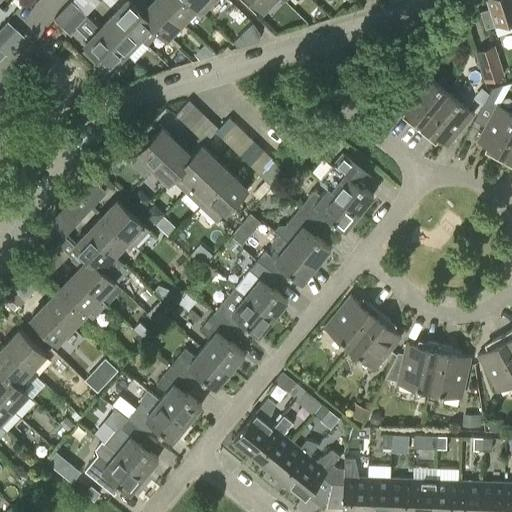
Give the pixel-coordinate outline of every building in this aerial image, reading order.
[(127,0),(113,14),(139,39),(145,45),(159,31),(153,25),(154,25),(141,12),(129,0),(127,0)] [(181,24),(156,0),(152,0),(141,12),(154,25),(153,25),(159,31),(167,39),(181,24)] [(156,0),(181,24),(196,9),(187,0),(156,0)] [(187,0),(196,9),(203,15),(217,0),(187,0)] [(252,0),(263,10),(273,0),(252,0)] [(480,13),(485,29),(511,20),(511,0),(487,0),(491,9),(480,13)] [(54,19),(62,27),(79,9),(71,1),(54,19)] [(87,16),(79,9),(62,27),(69,34),(87,16)] [(99,29),(125,54),(139,39),(113,14),(99,29)] [(0,28),(0,47),(17,29),(8,20),(0,28)] [(25,36),(17,29),(0,47),(7,54),(25,36)] [(110,69),(125,54),(99,29),(84,44),(110,69)] [(484,82),(505,75),(495,45),(474,51),(484,82)] [(409,121),(418,129),(448,93),(423,72),(397,104),(412,117),(409,121)] [(492,155),(503,162),(511,145),(511,112),(493,102),(503,85),(491,89),(474,121),(485,126),(477,140),(495,150),(492,155)] [(474,114),(448,93),(418,129),(428,137),(432,133),(448,145),(474,114)] [(189,99),(175,114),(180,119),(194,104),(189,99)] [(230,117),(219,128),(216,132),(221,137),(235,122),(230,117)] [(204,144),(216,132),(219,128),(213,123),(199,138),(204,144)] [(138,153),(153,167),(178,141),(163,127),(138,153)] [(239,154),(245,160),(259,145),(253,139),(239,154)] [(193,156),(192,155),(178,141),(153,167),(169,183),(178,173),(178,172),(193,156)] [(178,172),(178,173),(192,186),(218,159),(202,144),(192,155),(193,156),(178,172)] [(264,150),(259,145),(245,160),(250,165),(264,150)] [(511,145),(503,162),(511,166),(511,145)] [(331,165),(319,179),(359,212),(373,195),(364,188),(372,178),(343,155),(335,165),(331,165)] [(207,200),(233,174),(218,159),(192,186),(207,200)] [(248,188),(233,174),(207,200),(222,215),(248,188)] [(359,212),(319,179),(327,187),(320,195),(314,190),(300,207),(320,224),(328,215),(345,229),(359,212)] [(253,193),(259,198),(271,185),(265,180),(253,193)] [(84,185),(78,191),(93,205),(99,199),(84,185)] [(93,205),(78,191),(72,197),(87,211),(93,205)] [(117,200),(102,215),(128,240),(135,246),(149,231),(143,225),(117,200)] [(285,225),(279,225),(274,231),(316,265),(330,248),(313,233),(320,224),(300,207),(285,225)] [(240,242),(260,221),(250,211),(230,233),(240,242)] [(73,226),(59,212),(50,221),(63,233),(65,235),(73,226)] [(88,230),(114,255),(128,240),(102,215),(88,230)] [(88,230),(75,244),(73,245),(75,247),(87,259),(88,258),(100,270),(101,269),(110,278),(124,264),(114,255),(88,230)] [(264,251),(257,260),(277,277),(285,268),(302,282),(316,265),(274,231),(281,236),(277,237),(273,242),(274,246),(277,248),(271,256),(264,251)] [(65,235),(63,233),(56,241),(69,253),(75,247),(73,245),(75,244),(65,235)] [(75,247),(69,253),(72,256),(71,258),(80,267),(74,273),(100,298),(115,282),(110,278),(101,269),(100,270),(88,258),(87,259),(75,247)] [(52,271),(59,263),(45,249),(37,257),(52,271)] [(52,271),(37,257),(30,265),(44,279),(52,271)] [(257,260),(235,286),(273,317),(287,300),(270,286),(277,277),(257,260)] [(100,298),(74,273),(60,288),(86,313),(100,298)] [(15,281),(0,295),(0,296),(14,310),(29,294),(15,281)] [(163,303),(169,309),(172,306),(177,300),(183,293),(176,286),(161,301),(163,303)] [(273,317),(235,286),(214,313),(234,329),(242,320),(259,335),(273,317)] [(86,313),(60,288),(46,302),(72,327),(86,313)] [(324,326),(350,347),(380,311),(370,303),(366,308),(350,295),(324,326)] [(0,296),(0,324),(14,310),(0,296)] [(57,343),(72,327),(46,302),(31,318),(57,343)] [(159,322),(169,309),(163,303),(150,317),(158,324),(159,322)] [(389,319),(380,311),(350,347),(375,368),(401,337),(386,324),(389,319)] [(210,338),(203,347),(230,370),(244,353),(227,338),(234,329),(214,313),(199,330),(210,338)] [(141,323),(135,329),(143,336),(148,330),(141,323)] [(19,330),(4,345),(30,370),(45,355),(19,330)] [(498,391),(511,383),(511,349),(504,334),(492,340),(495,345),(478,355),(498,391)] [(397,383),(430,390),(440,344),(427,341),(426,347),(406,343),(402,362),(395,360),(386,378),(398,381),(397,383)] [(452,347),(440,344),(430,390),(462,397),(471,357),(451,353),(452,347)] [(0,349),(0,370),(0,371),(1,370),(16,385),(17,384),(27,394),(32,398),(45,385),(37,377),(30,370),(4,345),(0,349)] [(216,387),(230,370),(203,347),(195,356),(185,348),(171,365),(191,382),(199,373),(216,387)] [(85,379),(97,391),(117,369),(105,358),(85,379)] [(184,391),(191,382),(171,365),(156,383),(167,391),(159,400),(187,423),(201,405),(184,391)] [(1,370),(0,371),(0,396),(13,409),(27,394),(17,384),(16,385),(1,370)] [(288,392),(297,399),(304,389),(296,383),(288,392)] [(173,440),(187,423),(159,400),(147,390),(142,397),(142,400),(128,418),(148,434),(156,425),(173,440)] [(322,403),(310,394),(303,403),(315,413),(322,403)] [(0,422),(13,409),(0,396),(0,422)] [(233,439),(251,454),(274,426),(268,421),(276,403),(268,397),(233,439)] [(314,414),(321,420),(330,409),(322,403),(315,413),(314,414)] [(357,404),(351,415),(363,421),(369,409),(357,404)] [(154,439),(148,434),(128,418),(115,407),(112,410),(114,427),(102,441),(144,475),(158,458),(146,448),(154,439)] [(382,418),(380,415),(376,413),(372,416),(371,420),(373,424),(377,425),(381,423),(382,418)] [(480,414),(465,414),(465,426),(480,426),(480,414)] [(274,426),(251,454),(269,469),(292,440),(284,434),(293,422),(284,415),(275,426),(274,426)] [(491,419),(490,431),(503,431),(503,419),(491,419)] [(382,446),(391,447),(392,434),(382,434),(382,446)] [(409,434),(392,434),(391,447),(391,452),(408,452),(409,434)] [(414,448),(437,448),(437,435),(414,435),(414,448)] [(447,436),(437,435),(437,448),(446,448),(447,436)] [(473,450),(483,450),(484,437),(473,437),(473,450)] [(492,437),(484,437),(483,450),(491,450),(492,437)] [(292,440),(269,469),(287,483),(309,455),(318,444),(317,443),(307,440),(301,448),(292,440)] [(130,492),(144,475),(102,441),(97,448),(99,453),(84,471),(105,487),(112,478),(130,492)] [(331,483),(338,467),(333,464),(340,455),(332,449),(316,460),(309,455),(287,483),(305,498),(323,476),(331,483)] [(47,461),(55,468),(63,458),(55,452),(47,461)] [(338,467),(331,483),(344,484),(342,511),(366,511),(368,477),(359,476),(355,457),(345,457),(344,467),(338,467)] [(368,477),(366,511),(388,511),(390,477),(368,477)] [(390,477),(388,511),(411,511),(413,478),(390,477)] [(413,478),(411,511),(434,511),(436,479),(413,478)] [(436,479),(434,511),(457,511),(459,480),(436,479)] [(459,480),(457,511),(479,511),(481,481),(459,480)] [(481,481),(479,511),(503,511),(504,482),(481,481)] [(511,511),(511,482),(504,482),(503,511),(511,511)]
